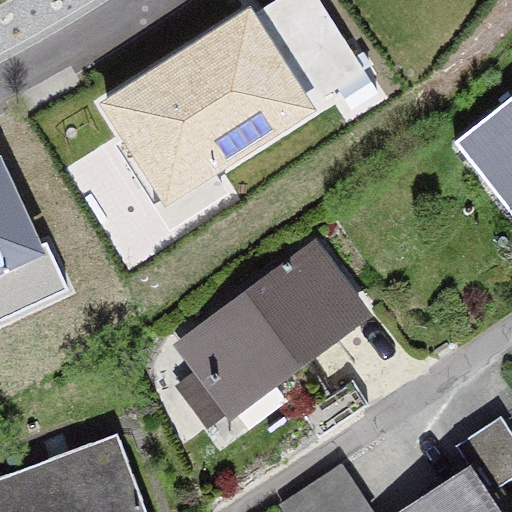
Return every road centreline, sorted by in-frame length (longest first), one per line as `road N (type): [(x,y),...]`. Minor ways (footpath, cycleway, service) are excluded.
road 1 (residential): [(268,511),(511,340)]
road 2 (residential): [(0,89),(134,0)]
